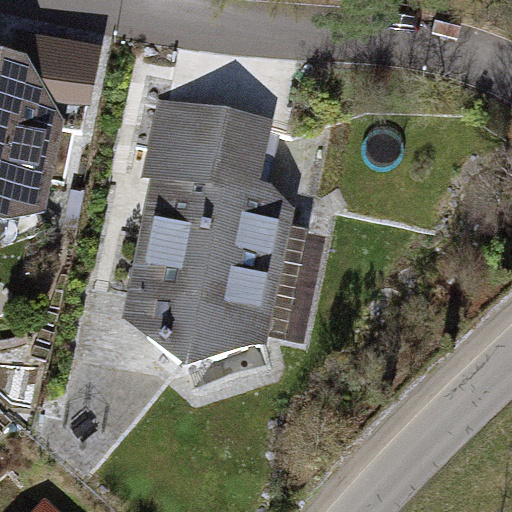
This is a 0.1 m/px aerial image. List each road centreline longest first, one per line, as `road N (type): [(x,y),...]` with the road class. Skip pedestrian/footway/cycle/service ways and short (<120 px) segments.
road 1 (residential): [(85,0),(445,52),(511,75)]
road 2 (tertiary): [(365,511),(511,368)]
